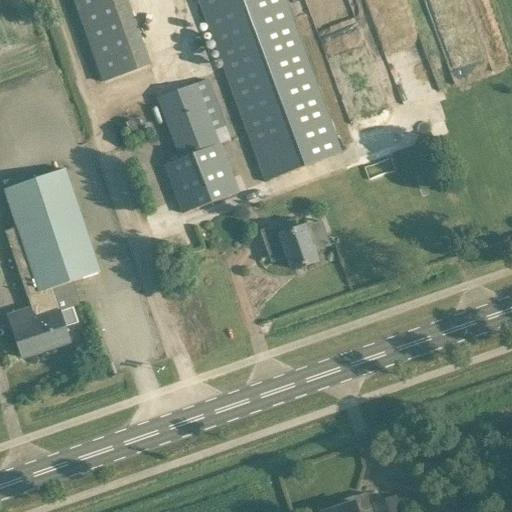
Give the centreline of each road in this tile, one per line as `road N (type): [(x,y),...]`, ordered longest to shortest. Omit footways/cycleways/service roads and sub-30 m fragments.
road 1 (primary): [(0,486),(511,309)]
road 2 (track): [(53,0),(201,416)]
